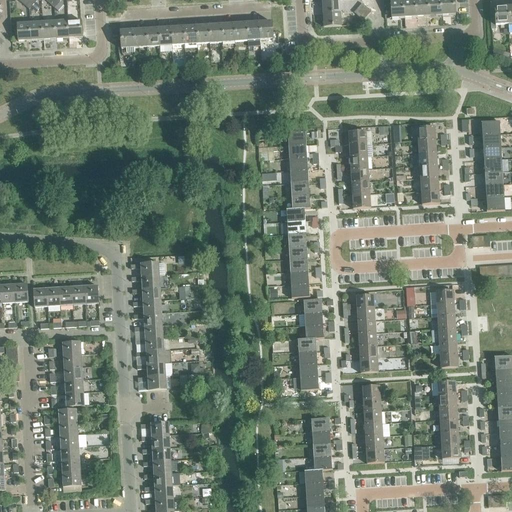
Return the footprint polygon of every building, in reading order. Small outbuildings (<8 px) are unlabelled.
[(33,5),(26,0),(21,0),(20,2),(29,10),(33,5)] [(58,4),(53,0),(44,0),(45,0),(54,8),(58,4)] [(404,18),(403,0),(390,1),(391,19),(404,18)] [(415,0),(409,0),(403,0),(404,18),(417,17),(415,0)] [(428,0),(415,0),(417,17),(429,16),(428,0)] [(428,0),(429,16),(442,16),(440,0),(428,0)] [(454,0),(440,0),(442,16),(455,15),(454,0)] [(322,2),(322,15),(340,14),(339,1),(322,2)] [(361,4),(358,8),(367,16),(371,12),(361,4)] [(495,26),(508,25),(507,7),(494,8),(495,26)] [(367,16),(358,8),(354,13),(363,21),(367,16)] [(340,14),(322,15),(323,28),(341,27),(340,14)] [(81,20),(67,21),(69,39),(82,38),(81,20)] [(67,21),(55,22),(56,40),(69,39),(67,21)] [(55,22),(42,23),(43,40),(56,40),(55,22)] [(272,22),(259,23),(260,41),(273,40),(272,22)] [(31,41),(30,23),(17,24),(18,42),(31,41)] [(42,23),(30,23),(31,41),(43,40),(42,23)] [(259,23),(246,24),(247,42),(260,41),(259,23)] [(246,24),(233,25),(235,43),(247,42),(246,24)] [(221,25),(208,26),(209,44),(222,43),(221,25)] [(233,25),(221,25),(222,43),(235,43),(233,25)] [(208,26),(196,27),(197,45),(209,44),(208,26)] [(196,27),(183,28),(184,46),(197,45),(196,27)] [(183,28),(171,29),(172,46),(184,46),(183,28)] [(158,29),(145,30),(146,48),(159,47),(158,29)] [(171,29),(158,29),(159,47),(172,46),(171,29)] [(145,30),(133,31),(134,49),(146,48),(145,30)] [(134,49),(133,31),(120,32),(121,50),(134,49)] [(481,124),(482,137),(499,136),(499,123),(499,122),(481,124)] [(387,127),(378,128),(379,136),(388,136),(387,127)] [(417,130),(418,142),(435,141),(434,129),(435,129),(435,128),(416,129),(416,130),(417,130)] [(348,134),(349,146),(366,145),(366,133),(366,132),(348,133),(348,134)] [(288,135),(288,147),(306,146),(305,134),(305,133),(287,134),(287,135),(288,135)] [(482,137),(483,149),(500,148),(499,136),(482,137)] [(418,142),(418,155),(436,154),(435,141),(418,142)] [(349,146),(349,159),(367,158),(366,145),(349,146)] [(288,147),(289,160),(307,159),(306,146),(288,147)] [(483,149),(483,162),(501,161),(500,148),(483,149)] [(267,149),(258,149),(259,162),(268,161),(267,149)] [(418,155),(419,167),(437,166),(436,154),(418,155)] [(349,159),(350,172),(368,170),(367,158),(349,159)] [(289,160),(290,172),(307,171),(307,159),(289,160)] [(483,162),(484,174),(502,173),(501,161),(483,162)] [(419,167),(420,180),(437,179),(437,166),(419,167)] [(350,172),(351,184),(369,183),(368,170),(350,172)] [(290,172),(291,185),(308,184),(307,171),(290,172)] [(484,174),(485,187),(502,186),(502,173),(484,174)] [(420,180),(421,192),(438,191),(437,179),(420,180)] [(351,184),(352,197),(369,196),(369,183),(351,184)] [(291,185),(291,198),(309,196),(308,184),(291,185)] [(485,187),(486,199),(503,198),(502,186),(485,187)] [(438,191),(421,192),(421,205),(421,206),(439,204),(438,191)] [(291,198),(292,210),(304,210),(310,210),(310,209),(309,196),(291,198)] [(369,196),(352,197),(352,209),(352,210),(371,209),(370,208),(369,196)] [(503,198),(486,199),(486,212),(486,213),(504,212),(504,211),(503,198)] [(286,211),(287,223),(305,222),(304,210),(292,210),(286,210),(286,211)] [(287,223),(288,236),(305,235),(305,222),(287,223)] [(288,236),(288,249),(306,248),(305,235),(288,236)] [(288,249),(289,261),(307,260),(306,248),(288,249)] [(289,261),(290,274),(308,273),(307,260),(289,261)] [(141,269),(141,278),(159,277),(158,264),(140,265),(130,266),(130,270),(141,269)] [(290,274),(291,286),(308,285),(308,273),(290,274)] [(141,282),(142,290),(159,289),(159,277),(141,278),(131,278),(131,282),(141,282)] [(26,285),(14,286),(15,304),(27,303),(28,303),(27,285),(26,285)] [(308,285),(291,286),(291,299),(310,298),(309,298),(308,285)] [(14,286),(1,287),(2,304),(15,304),(14,286)] [(96,287),(84,288),(85,305),(97,304),(97,305),(98,305),(97,286),(96,286),(96,287)] [(84,288),(71,289),(72,306),(85,305),(84,288)] [(277,288),(269,288),(269,299),(278,299),(277,288)] [(59,289),(46,290),(47,308),(60,307),(59,289)] [(71,289),(59,289),(60,307),(72,306),(71,289)] [(142,294),(143,303),(160,302),(159,289),(142,290),(132,291),(132,295),(142,294)] [(414,289),(406,289),(406,295),(407,308),(408,308),(413,308),(414,308),(414,294),(414,289)] [(47,308),(46,290),(34,291),(34,290),(33,290),(34,309),(35,309),(35,308),(47,308)] [(435,293),(436,306),(454,305),(453,292),(435,293)] [(356,298),(356,311),(374,310),(373,297),(374,297),(355,298),(356,298)] [(303,303),(304,315),(322,314),(321,302),(321,301),(303,302),(303,303)] [(143,307),(144,315),(161,314),(160,302),(143,303),(132,303),(133,307),(143,307)] [(436,306),(437,319),(455,317),(454,305),(436,306)] [(356,311),(357,323),(375,322),(374,310),(356,311)] [(404,311),(396,312),(397,320),(405,320),(406,320),(405,311),(404,311)] [(144,319),(144,328),(162,327),(161,314),(144,315),(133,316),(134,320),(144,319)] [(304,315),(305,328),(322,327),(322,314),(304,315)] [(437,319),(438,331),(455,330),(455,317),(437,319)] [(357,323),(358,336),(375,335),(375,322),(357,323)] [(145,332),(145,340),(145,341),(163,340),(162,327),(144,328),(134,329),(134,333),(145,332)] [(305,328),(306,340),(315,340),(324,340),(324,339),(323,339),(322,327),(305,328)] [(438,331),(439,344),(456,342),(455,330),(438,331)] [(358,336),(359,348),(376,347),(375,335),(358,336)] [(145,345),(146,353),(163,352),(163,340),(145,341),(145,340),(135,341),(135,345),(145,345)] [(298,341),(298,354),(316,353),(315,340),(306,340),(297,341),(298,341)] [(439,344),(439,356),(457,355),(456,342),(439,344)] [(62,345),(63,357),(80,356),(80,344),(80,343),(62,344),(62,345)] [(359,348),(359,361),(377,360),(376,347),(359,348)] [(146,357),(147,366),(164,365),(171,364),(170,352),(163,352),(146,353),(136,354),(136,358),(146,357)] [(298,354),(299,366),(317,365),(316,353),(298,354)] [(457,355),(439,356),(440,369),(458,368),(458,367),(458,368),(457,355)] [(63,357),(64,370),(81,369),(80,356),(63,357)] [(494,359),(495,371),(511,370),(511,365),(511,358),(511,357),(494,358),(494,359)] [(377,360),(359,361),(360,373),(360,374),(378,373),(378,372),(377,360)] [(147,370),(147,378),(165,377),(164,365),(147,366),(136,366),(137,370),(147,370)] [(299,366),(300,379),(317,378),(317,365),(299,366)] [(64,370),(65,382),(82,381),(81,369),(64,370)] [(511,370),(495,371),(496,384),(511,383),(511,370)] [(147,378),(137,379),(137,383),(148,382),(148,391),(166,390),(165,377),(147,378)] [(317,378),(300,379),(301,391),(300,391),(300,392),(319,391),(319,390),(318,390),(317,378)] [(65,382),(65,395),(83,394),(82,381),(65,382)] [(437,384),(438,397),(455,396),(455,383),(437,384)] [(511,383),(496,384),(496,397),(511,395),(511,383)] [(361,388),(362,401),(380,400),(379,387),(361,388)] [(83,394),(65,395),(66,407),(66,408),(84,407),(84,406),(83,394)] [(511,395),(496,397),(497,409),(511,408),(511,395)] [(438,397),(438,409),(456,408),(455,396),(438,397)] [(362,401),(363,414),(381,413),(380,400),(362,401)] [(438,409),(439,422),(457,421),(456,408),(438,409)] [(511,408),(497,409),(498,422),(511,420),(511,408)] [(58,412),(59,425),(76,424),(76,411),(58,412)] [(363,414),(364,426),(381,425),(381,413),(363,414)] [(311,421),(312,434),(329,433),(329,420),(329,419),(311,421)] [(511,420),(498,422),(499,434),(511,433),(511,420)] [(439,422),(440,434),(458,433),(457,421),(439,422)] [(59,425),(60,437),(77,436),(76,424),(59,425)] [(151,429),(151,438),(169,437),(168,424),(150,425),(140,426),(140,430),(151,429)] [(364,426),(365,439),(382,438),(381,425),(364,426)] [(201,426),(201,434),(211,434),(211,426),(201,426)] [(312,434),(312,446),(330,445),(329,433),(312,434)] [(440,434),(441,447),(458,446),(458,433),(440,434)] [(511,433),(499,434),(499,447),(511,446),(511,433)] [(60,437),(61,450),(78,449),(77,436),(60,437)] [(151,442),(152,450),(169,449),(169,437),(151,438),(141,438),(141,442),(151,442)] [(365,439),(365,451),(383,450),(382,438),(365,439)] [(312,446),(313,459),(331,458),(330,445),(312,446)] [(458,446),(441,447),(441,460),(459,459),(458,446)] [(511,446),(499,447),(500,459),(511,458),(511,446)] [(421,448),(414,448),(414,462),(422,461),(421,448)] [(61,450),(61,462),(79,461),(78,449),(61,450)] [(152,454),(153,463),(170,462),(169,449),(152,450),(142,451),(142,455),(152,454)] [(383,450),(365,451),(366,465),(384,464),(383,450)] [(313,459),(314,471),(314,472),(322,471),(332,471),(332,470),(331,458),(313,459)] [(511,458),(500,459),(501,472),(501,473),(511,471),(511,458)] [(61,462),(62,475),(80,474),(79,461),(61,462)] [(153,467),(154,475),(154,476),(171,474),(170,462),(153,463),(142,463),(143,468),(153,467)] [(304,472),(305,485),(322,484),(322,471),(314,472),(314,471),(304,472),(304,473),(304,472)] [(80,474),(62,475),(63,487),(62,487),(62,488),(81,487),(81,486),(80,486),(80,474)] [(154,480),(154,488),(172,487),(171,474),(154,476),(154,475),(143,476),(144,480),(154,480)] [(305,485),(306,498),(323,497),(322,484),(305,485)] [(155,492),(155,501),(173,500),(172,487),(154,488),(144,489),(144,493),(155,492)] [(306,498),(306,510),(324,509),(323,497),(306,498)] [(155,505),(155,511),(173,511),(173,500),(155,501),(145,501),(145,505),(155,505)]
